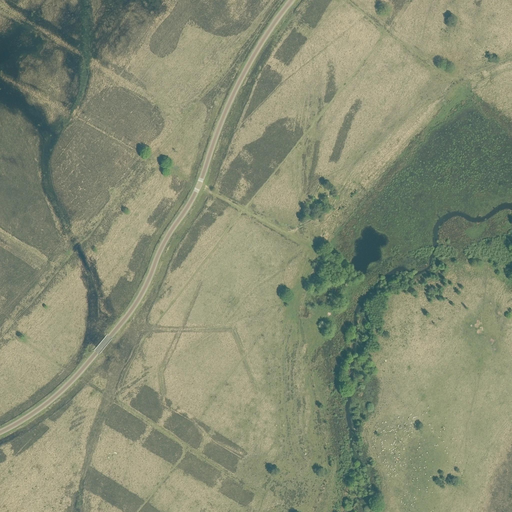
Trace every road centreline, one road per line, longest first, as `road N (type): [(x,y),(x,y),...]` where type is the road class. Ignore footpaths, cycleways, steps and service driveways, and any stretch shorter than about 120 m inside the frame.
road 1 (tertiary): [(0,432),(54,397),(139,299),(199,185),(242,75),(291,0)]
road 2 (track): [(0,340),(283,0)]
